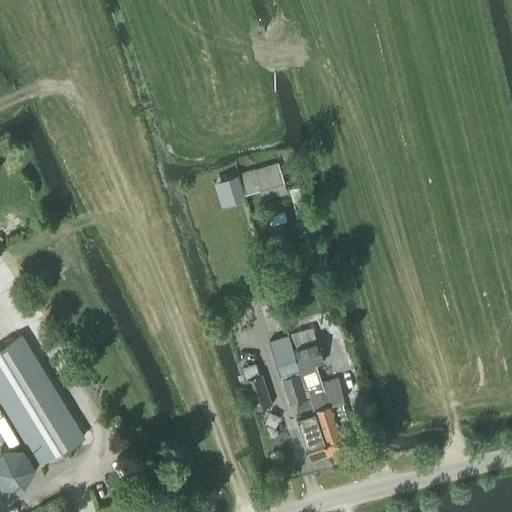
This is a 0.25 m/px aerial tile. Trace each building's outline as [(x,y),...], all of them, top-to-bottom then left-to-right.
[(244,193),(245,193),(261,188),(264,197),(287,191),(278,162),(240,174),(238,175),(244,193)] [(246,196),(245,193),(244,193),(238,175),(240,174),(239,172),(223,177),(230,201),(246,196)] [(289,335),(327,454),(346,448),(344,441),(353,438),(342,401),(344,400),(337,378),(322,382),(316,364),(324,362),(316,337),(315,338),(312,328),(289,335)] [(85,436),(22,333),(0,345),(0,400),(32,453),(29,455),(23,446),(0,446),(0,484),(1,486),(24,486),(35,465),(34,464),(38,462),(39,464),(85,436)] [(311,459),(327,454),(289,335),(272,341),(291,403),(296,401),(301,415),(298,416),(301,428),(311,459)] [(263,374),(246,380),(255,409),(272,403),(263,374)]
